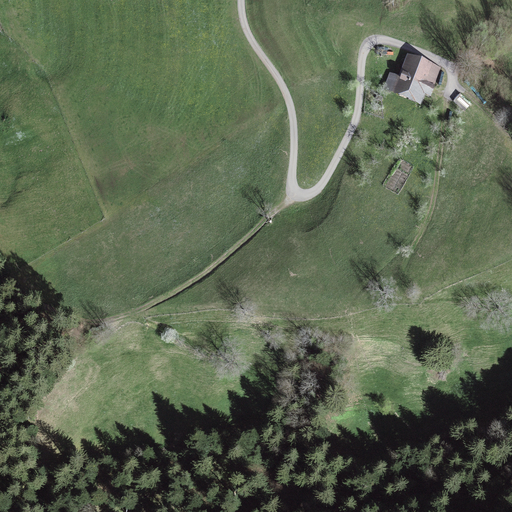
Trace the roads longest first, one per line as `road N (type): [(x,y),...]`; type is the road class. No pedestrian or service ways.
road 1 (track): [(243,0),(255,42),(292,101),(298,190),(320,188),(347,148),(370,41),(449,65),(446,97)]
road 2 (track): [(298,190),(203,276),(121,317),(67,319),(0,296)]
